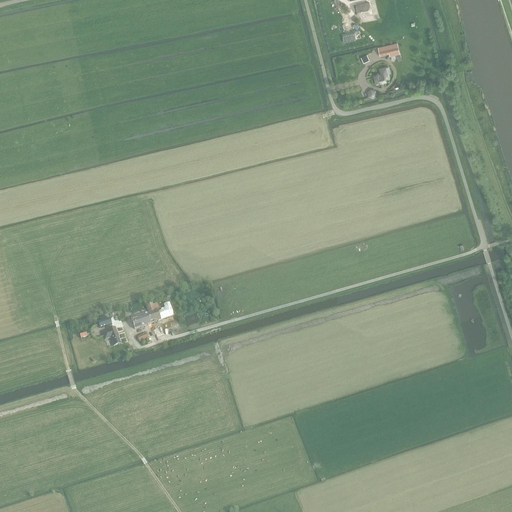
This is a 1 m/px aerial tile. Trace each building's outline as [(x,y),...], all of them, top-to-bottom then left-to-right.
[(360,6),(356,7),(357,14),(364,12),(365,14),(370,13),(368,2),(360,4),(360,6)] [(344,23),(338,24),(341,38),(347,37),(344,23)] [(400,54),(397,44),(385,46),(378,48),(380,56),(390,53),(391,56),(400,54)] [(361,57),(364,63),(370,60),(368,54),(361,57)] [(376,75),(375,78),(376,84),(386,82),(385,75),(387,74),(391,74),(389,67),(386,68),(386,67),(380,69),(381,74),(379,75),(379,74),(378,74),(377,74),(377,75),(376,75)] [(376,95),(375,90),(371,89),(368,92),(368,97),(373,98),(376,95)] [(144,315),(131,319),(135,329),(148,325),(163,320),(164,320),(165,319),(166,318),(174,316),(173,312),(170,304),(164,306),(165,308),(162,309),(162,310),(159,312),(158,310),(160,310),(158,304),(153,305),(152,304),(146,306),(148,312),(149,312),(149,313),(144,315)] [(110,318),(97,322),(99,328),(112,324),(110,318)] [(165,334),(161,324),(152,328),(154,332),(153,332),(156,338),(165,334)] [(111,338),(114,346),(121,344),(115,328),(109,330),(109,331),(103,333),(106,340),(111,338)] [(146,334),(137,338),(140,343),(149,339),(146,334)]
